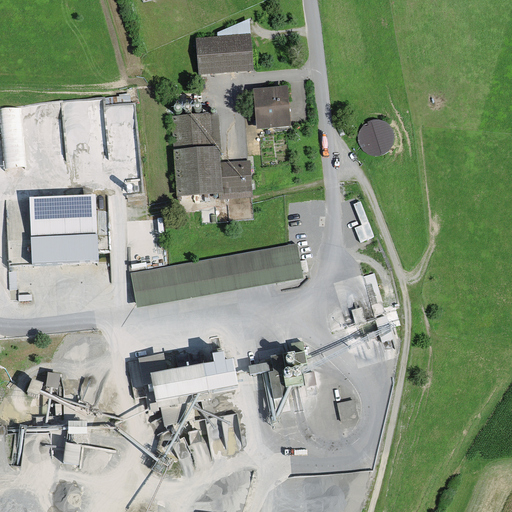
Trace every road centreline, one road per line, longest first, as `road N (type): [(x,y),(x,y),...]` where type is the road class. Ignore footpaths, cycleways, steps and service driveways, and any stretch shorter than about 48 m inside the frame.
road 1 (track): [(322,133),(364,184),(401,273),(407,337),(370,511)]
road 2 (unclassified): [(0,322),(144,321),(297,306),(326,281),(333,237)]
road 3 (unknown): [(275,455),(331,461),(361,442),(368,420),(360,374),(301,303)]
road 4 (unknown): [(0,182),(104,182),(144,321)]
road 5 (residential): [(308,0),(333,237)]
